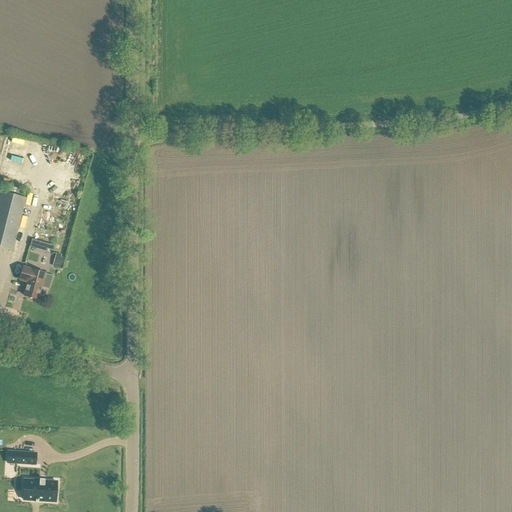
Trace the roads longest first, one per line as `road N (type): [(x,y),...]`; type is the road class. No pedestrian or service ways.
road 1 (unclassified): [(511,105),(397,124),(132,137)]
road 2 (tertiary): [(132,137),(132,378)]
road 3 (tertiary): [(132,378),(0,340)]
road 4 (tertiary): [(133,0),(132,137)]
road 5 (tertiary): [(132,378),(131,511)]
